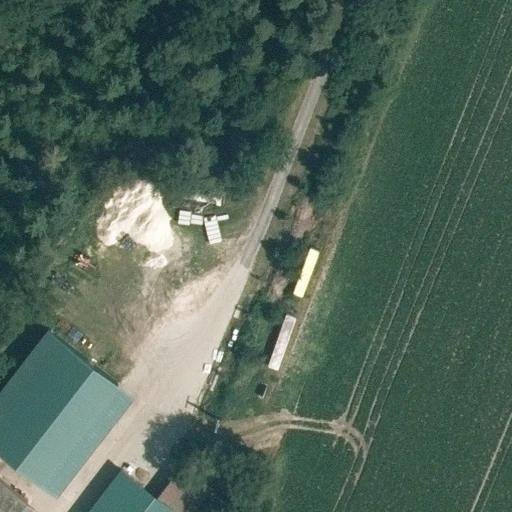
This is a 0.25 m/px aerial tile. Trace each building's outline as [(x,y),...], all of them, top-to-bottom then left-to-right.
[(200,189),(200,202),(225,203),(225,190),(200,189)] [(288,367),(305,315),(290,310),(274,363),(288,367)] [(50,327),(0,390),(0,445),(49,484),(125,385),(50,327)] [(202,479),(178,462),(155,494),(178,511),(202,479)] [(117,467),(83,511),(177,511),(178,511),(155,494),(117,467)] [(38,511),(0,479),(0,511),(38,511)]
